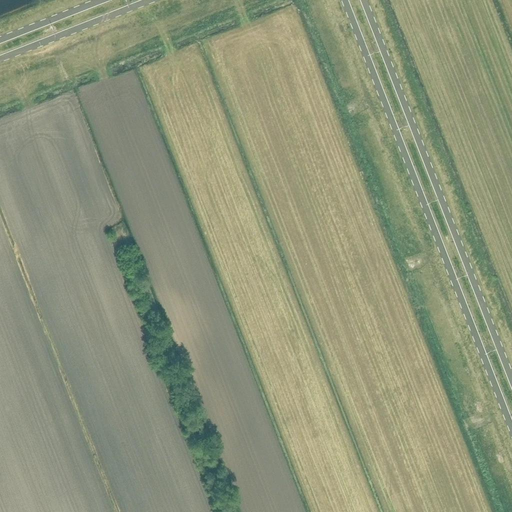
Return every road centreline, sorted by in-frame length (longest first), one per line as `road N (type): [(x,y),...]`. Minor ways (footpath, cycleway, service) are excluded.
road 1 (secondary): [(0,58),(148,0),(344,0),(511,429)]
road 2 (secondary): [(511,382),(363,0)]
